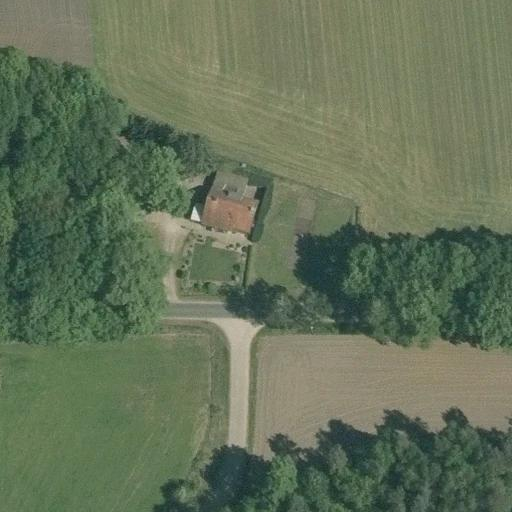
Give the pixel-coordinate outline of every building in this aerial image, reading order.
[(58,129),(61,114),(29,108),(27,124),(58,129)] [(103,132),(108,119),(94,115),(89,128),(103,132)] [(97,173),(100,156),(87,154),(84,171),(97,173)] [(248,236),(257,207),(235,200),(237,192),(213,185),(202,226),(226,232),(226,230),(248,236)] [(131,204),(122,204),(121,193),(87,195),(88,206),(87,206),(89,226),(133,223),(131,204)]
